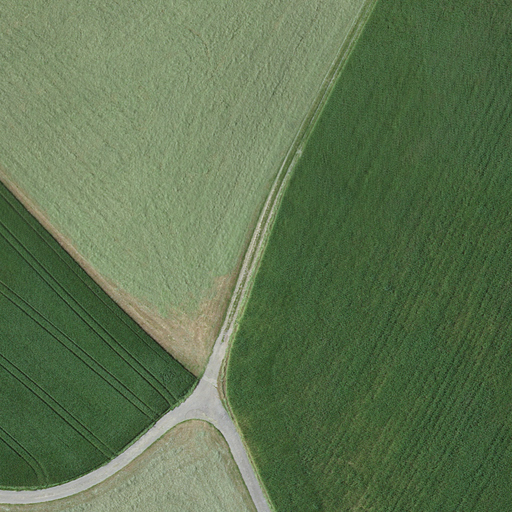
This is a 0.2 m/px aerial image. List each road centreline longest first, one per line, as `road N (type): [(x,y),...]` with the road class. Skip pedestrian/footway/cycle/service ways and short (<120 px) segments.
road 1 (track): [(203,409),(269,193),(365,0)]
road 2 (track): [(0,497),(34,499),(96,479),(169,417),(203,409),(234,437),(262,511)]
